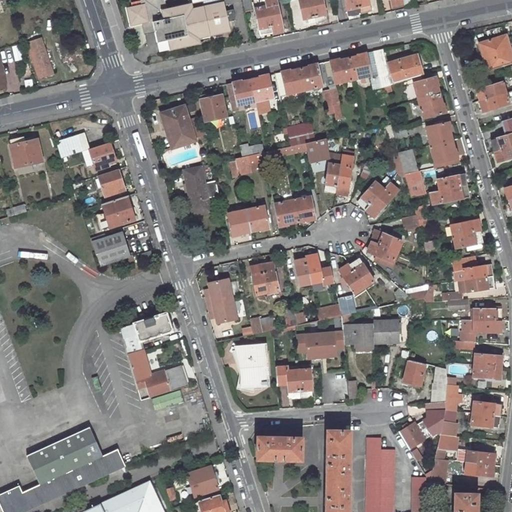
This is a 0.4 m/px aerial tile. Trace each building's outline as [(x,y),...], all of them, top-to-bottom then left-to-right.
[(167,40),(170,50),(201,44),(200,39),(231,32),(228,22),(236,20),(233,9),(226,11),(224,1),(226,0),(208,0),(209,4),(193,7),(194,12),(174,17),(171,7),(167,8),(164,0),(146,0),(145,3),(141,4),(126,7),(130,27),(142,24),(153,22),(155,32),(165,30),(167,40)] [(253,10),(250,0),(241,0),(244,12),(253,10)] [(264,35),(272,33),(264,0),(253,0),(255,8),(254,8),(260,35),(264,34),(264,35)] [(276,0),(264,0),(272,33),(280,31),(280,30),(283,29),(276,0)] [(308,25),(316,23),(310,0),(287,0),(288,1),(294,0),(298,0),(305,25),(308,24),(308,25)] [(310,0),(316,23),(324,21),(327,20),(322,0),(310,0)] [(352,15),(360,13),(356,0),(344,0),(348,16),(352,15)] [(356,0),(360,13),(371,11),(368,0),(356,0)] [(171,7),(174,17),(194,12),(193,7),(192,2),(171,7)] [(153,22),(142,24),(144,35),(155,32),(153,22)] [(165,30),(155,32),(157,42),(167,40),(165,30)] [(483,54),(488,71),(511,63),(511,43),(508,45),(505,35),(479,43),(483,54)] [(53,73),(41,38),(26,43),(29,51),(34,49),(43,77),(53,73)] [(382,49),(373,51),(378,76),(381,87),(390,85),(390,84),(382,49)] [(373,51),(366,53),(371,76),(372,78),(378,76),(373,51)] [(358,56),(348,58),(353,80),(360,78),(361,82),(366,81),(365,77),(371,76),(366,53),(358,55),(358,56)] [(485,72),(488,71),(483,54),(479,55),(485,72)] [(420,75),(415,56),(388,63),(394,83),(420,75)] [(335,84),(353,80),(348,58),(339,60),(339,59),(330,61),(335,84)] [(330,61),(324,62),(329,85),(335,84),(330,61)] [(322,86),(329,85),(324,62),(317,64),(322,86)] [(309,65),(309,67),(300,69),(304,90),(322,86),(317,64),(309,65)] [(304,90),(300,69),(290,71),(290,70),(281,72),(286,94),(304,90)] [(281,72),(275,73),(280,96),(286,94),(281,72)] [(256,101),(258,113),(270,111),(267,99),(273,97),(268,74),(260,76),(260,77),(251,79),(256,101)] [(378,106),(385,104),(382,93),(381,87),(378,76),(372,78),(371,78),(378,106)] [(413,83),(418,100),(440,95),(437,85),(438,85),(436,76),(413,83)] [(241,80),(226,84),(232,111),(239,110),(238,105),(256,101),(251,79),(241,82),(241,80)] [(479,101),(506,93),(502,82),(476,89),(477,93),(479,101)] [(382,93),(391,91),(390,85),(381,87),(382,93)] [(336,89),(330,90),(335,113),(335,114),(341,112),(339,104),(336,89)] [(328,115),(335,113),(330,90),(323,92),(328,115)] [(506,93),(479,101),(482,109),(483,112),(509,104),(506,93)] [(201,95),(200,97),(200,99),(199,100),(204,121),(227,117),(222,95),(209,98),(209,95),(207,94),(201,95)] [(418,100),(423,118),(446,112),(443,104),(442,104),(440,95),(418,100)] [(163,113),(174,147),(195,140),(187,113),(189,113),(187,107),(185,107),(184,106),(163,113)] [(311,122),(287,128),(291,147),(305,143),(315,141),(311,122)] [(449,122),(426,127),(430,145),(452,140),(450,130),(451,130),(449,122)] [(492,143),(494,151),(511,145),(511,124),(503,127),(505,135),(491,140),(492,143)] [(405,127),(392,131),(395,139),(408,136),(405,127)] [(85,133),(57,142),(62,158),(82,151),(90,149),(85,133)] [(11,145),(16,167),(42,161),(37,139),(22,143),(11,145)] [(329,158),(325,139),(315,141),(305,143),(307,150),(309,162),(329,158)] [(452,140),(430,145),(435,163),(436,163),(457,158),(455,149),(454,150),(452,140)] [(115,160),(110,142),(90,149),(82,151),(87,166),(94,164),(96,170),(106,167),(105,164),(109,163),(115,160)] [(291,147),(282,148),(283,154),(283,155),(307,150),(305,143),(291,147)] [(240,146),(242,157),(259,153),(264,152),(262,146),(248,149),(247,144),(240,146)] [(497,158),(498,162),(511,157),(511,145),(494,151),(496,159),(497,158)] [(264,152),(259,153),(261,164),(269,162),(268,158),(283,154),(282,148),(264,152)] [(411,149),(398,152),(403,167),(405,174),(417,171),(411,149)] [(398,152),(392,154),(396,167),(398,173),(403,167),(398,152)] [(238,170),(239,174),(262,169),(261,164),(259,153),(242,157),(235,158),(236,161),(238,170)] [(328,192),(336,193),(341,155),(333,154),(332,164),(328,163),(324,190),(328,191),(328,192)] [(341,155),(336,193),(344,194),(344,193),(347,194),(353,157),(341,155)] [(458,163),(457,158),(436,163),(437,167),(458,163)] [(285,164),(275,167),(281,195),(291,193),(285,164)] [(201,166),(183,169),(193,215),(211,211),(208,198),(219,196),(216,180),(205,183),(201,166)] [(387,178),(391,181),(398,173),(396,167),(387,178)] [(124,187),(118,169),(98,175),(105,197),(114,193),(113,190),(117,189),(124,187)] [(417,171),(405,174),(405,177),(411,197),(425,194),(419,171),(417,171)] [(437,179),(440,191),(467,185),(465,177),(464,177),(464,174),(437,179)] [(81,181),(71,185),(73,190),(83,187),(81,181)] [(366,210),(384,189),(375,181),(357,202),(360,204),(366,210)] [(469,193),(467,185),(440,191),(430,193),(432,204),(469,197),(468,193),(469,193)] [(375,217),(392,196),(384,189),(366,210),(372,215),(372,214),(375,217)] [(131,207),(127,195),(102,203),(105,212),(97,215),(101,230),(135,219),(131,207)] [(310,196),(292,200),(297,222),(306,220),(307,221),(315,219),(310,196)] [(287,224),(297,222),(292,200),(274,203),(279,226),(288,225),(287,224)] [(15,215),(27,211),(25,204),(13,208),(15,215)] [(416,215),(417,220),(425,218),(424,213),(429,212),(427,204),(414,208),(416,215)] [(264,206),(246,210),(251,231),(260,229),(260,230),(269,229),(264,206)] [(15,215),(13,208),(7,210),(9,217),(15,215)] [(241,233),(251,231),(246,210),(228,213),(233,236),(241,234),(241,233)] [(405,230),(419,227),(417,220),(416,215),(402,218),(405,230)] [(425,218),(417,220),(419,227),(420,228),(433,225),(431,217),(425,218)] [(478,219),(451,225),(453,237),(480,231),(478,219)] [(375,233),(372,241),(398,252),(402,241),(399,240),(401,235),(393,232),(392,237),(385,234),(386,232),(380,229),(379,231),(377,231),(376,234),(375,233)] [(480,231),(453,237),(455,248),(466,246),(482,242),(483,242),(480,231)] [(122,232),(91,242),(100,267),(138,254),(137,251),(129,254),(122,232)] [(393,263),(398,252),(372,241),(368,251),(369,252),(377,256),(375,259),(382,262),(384,259),(393,263)] [(434,249),(432,241),(424,243),(426,251),(434,249)] [(483,247),(482,242),(466,246),(467,251),(483,247)] [(153,258),(150,251),(140,254),(143,261),(153,258)] [(313,254),(305,256),(311,283),(323,281),(317,254),(314,255),(313,254)] [(300,286),(311,283),(305,256),(297,258),(298,259),(294,259),(300,286)] [(452,261),(455,281),(458,281),(465,280),(493,276),(491,267),(491,268),(490,264),(476,266),(474,256),(452,261)] [(356,260),(349,264),(364,287),(374,281),(359,258),(356,260)] [(269,264),(262,265),(267,293),(279,290),(273,264),(270,264),(269,264)] [(339,270),(354,294),(364,287),(349,264),(339,270)] [(250,269),(256,295),(267,293),(262,265),(254,267),(254,268),(250,269)] [(465,280),(467,291),(494,288),(493,284),(494,284),(493,276),(465,280)] [(228,278),(208,283),(210,289),(211,295),(206,296),(208,304),(232,299),(228,278)] [(370,294),(379,308),(413,301),(407,295),(391,280),(370,294)] [(459,293),(460,292),(467,291),(465,280),(458,281),(459,293)] [(428,290),(407,295),(413,301),(424,298),(426,294),(428,290)] [(448,293),(448,301),(462,300),(462,293),(460,292),(459,293),(448,293)] [(426,294),(424,298),(427,302),(433,302),(433,294),(426,294)] [(300,298),(302,310),(311,308),(308,296),(300,298)] [(351,296),(338,300),(339,305),(341,316),(342,316),(350,314),(355,313),(351,296)] [(237,319),(232,299),(208,304),(210,312),(215,311),(216,317),(217,323),(237,319)] [(468,309),(467,300),(462,300),(448,301),(449,307),(454,307),(454,310),(468,309)] [(339,305),(322,309),(325,319),(341,316),(339,305)] [(473,309),(473,320),(501,320),(501,309),(473,309)] [(287,327),(297,325),(295,314),(294,310),(284,312),(287,327)] [(165,313),(120,328),(128,355),(142,350),(139,341),(171,331),(171,330),(174,329),(170,318),(167,319),(165,313)] [(306,323),(303,313),(295,314),(297,325),(306,323)] [(342,316),(344,344),(355,344),(355,347),(374,346),(373,324),(351,325),(350,314),(342,316)] [(253,334),(275,330),(272,316),(259,319),(259,318),(250,320),(253,334)] [(461,332),(461,341),(474,342),(474,332),(501,332),(501,329),(501,320),(473,320),(463,320),(463,332),(461,332)] [(398,321),(374,321),(374,343),(399,342),(398,333),(398,321)] [(473,349),(474,342),(461,341),(452,340),(452,347),(473,349)] [(257,346),(237,348),(241,365),(243,374),(243,381),(242,386),(267,384),(264,348),(257,348),(257,346)] [(128,355),(138,388),(147,385),(151,397),(188,385),(182,365),(151,375),(143,350),(142,350),(128,355)] [(309,352),(297,354),(298,370),(301,397),(309,397),(309,396),(312,396),(309,352)] [(345,353),(324,354),(325,369),(346,368),(345,353)] [(475,353),(474,365),(501,367),(502,359),(501,359),(502,356),(475,353)] [(420,389),(426,364),(409,360),(403,381),(408,382),(407,386),(420,389)] [(501,375),(501,367),(474,365),(473,376),(500,379),(500,375),(501,375)] [(287,366),(276,367),(277,383),(288,382),(289,397),(292,397),(293,398),(301,397),(298,370),(288,370),(287,366)] [(433,383),(432,403),(445,402),(447,385),(446,369),(436,366),(434,383),(433,383)] [(355,398),(357,397),(356,390),(356,388),(356,382),(347,383),(349,399),(355,398)] [(445,403),(445,409),(456,411),(456,402),(462,402),(462,395),(457,394),(458,386),(447,385),(445,402),(445,403)] [(474,401),(472,413),(500,416),(501,408),(500,407),(500,404),(474,401)] [(445,403),(445,402),(432,403),(427,403),(427,411),(445,411),(445,409),(445,403)] [(455,423),(457,411),(456,411),(445,409),(445,411),(444,412),(443,421),(455,423)] [(436,420),(443,422),(443,421),(444,412),(435,418),(436,420)] [(472,413),(471,424),(498,427),(500,416),(472,413)] [(399,432),(409,449),(437,432),(440,434),(443,422),(436,420),(435,418),(428,422),(426,419),(416,425),(415,422),(409,426),(407,422),(402,426),(404,429),(399,432)] [(455,423),(443,421),(443,422),(440,434),(455,436),(458,423),(455,423)] [(21,511),(125,465),(118,449),(102,456),(89,427),(27,455),(40,484),(22,492),(19,485),(0,493),(0,505),(2,511),(21,511)] [(327,430),(325,511),(348,511),(350,430),(327,430)] [(440,434),(435,458),(443,459),(445,449),(455,450),(456,436),(455,436),(440,434)] [(257,459),(302,460),(302,437),(257,436),(257,459)] [(367,438),(365,511),(393,511),(395,450),(381,450),(381,438),(367,438)] [(467,450),(466,462),(494,465),(495,454),(467,450)] [(443,459),(435,458),(430,483),(434,483),(444,484),(447,460),(443,459)] [(492,477),(494,465),(466,462),(465,473),(492,477)] [(213,473),(210,466),(187,473),(195,496),(218,489),(215,481),(219,480),(216,472),(213,473)] [(412,477),(411,511),(425,511),(426,491),(426,482),(425,477),(412,477)] [(81,511),(163,511),(149,482),(81,511)] [(175,494),(173,488),(166,489),(168,496),(175,494)] [(477,511),(478,511),(477,511),(477,493),(455,493),(454,510),(453,510),(452,511),(477,511)] [(221,502),(219,494),(198,500),(201,511),(228,511),(226,504),(223,505),(221,502)]
